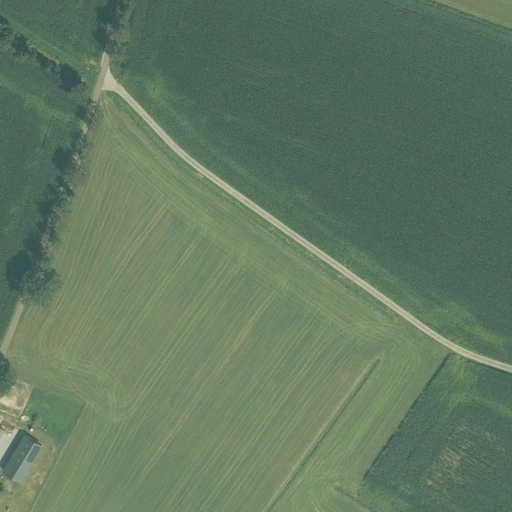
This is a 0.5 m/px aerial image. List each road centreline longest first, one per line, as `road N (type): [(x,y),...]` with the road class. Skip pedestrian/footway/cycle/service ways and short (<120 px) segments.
road 1 (unknown): [(104,80),(243,206),(436,342),(511,372)]
road 2 (unclassified): [(0,353),(98,100),(123,0)]
